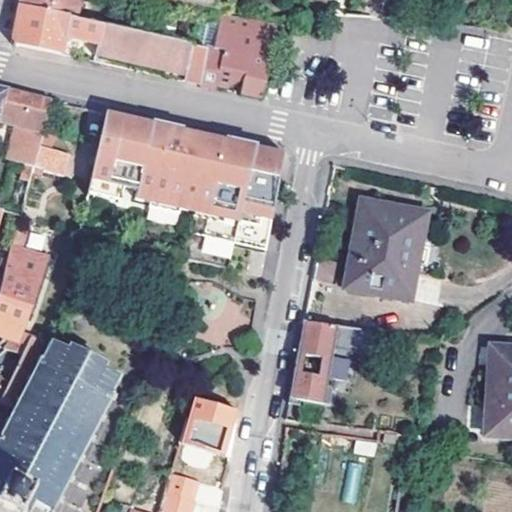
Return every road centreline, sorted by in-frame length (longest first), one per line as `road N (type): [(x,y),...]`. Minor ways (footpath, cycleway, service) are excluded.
road 1 (residential): [(241,511),(313,132)]
road 2 (residential): [(313,132),(0,64)]
road 3 (residential): [(511,174),(313,132)]
road 4 (unknown): [(511,309),(464,359),(453,435)]
